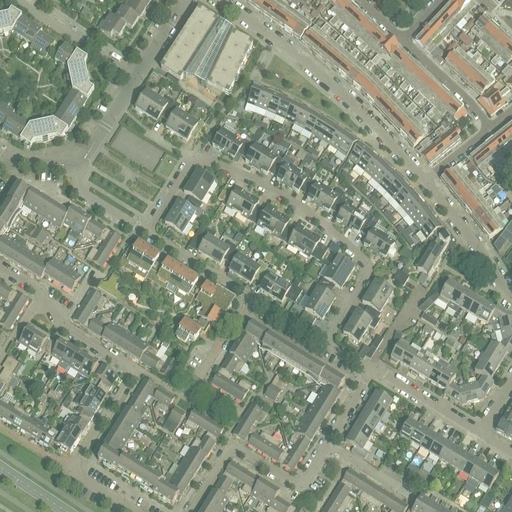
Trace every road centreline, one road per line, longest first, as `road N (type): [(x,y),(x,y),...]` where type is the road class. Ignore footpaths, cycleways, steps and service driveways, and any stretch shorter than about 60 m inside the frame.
road 1 (residential): [(324,341),(366,275),(365,262),(256,179),(195,159)]
road 2 (residential): [(423,180),(311,67),(217,0)]
road 3 (residential): [(190,511),(231,445),(301,488),(329,442)]
road 4 (residential): [(123,504),(69,469),(133,367)]
road 5 (residential): [(511,297),(423,180)]
road 6 (residential): [(137,77),(16,0)]
road 7 (residential): [(255,299),(146,233)]
road 8 (residential): [(481,432),(374,369)]
road 9 (residential): [(490,126),(403,41)]
